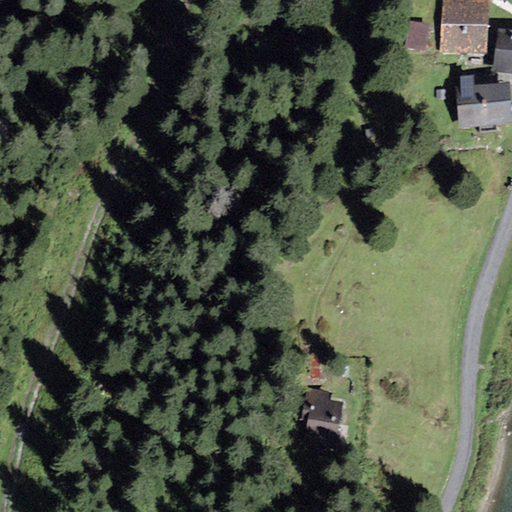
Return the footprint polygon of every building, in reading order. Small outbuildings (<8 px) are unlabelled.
[(439,54),(486,58),(490,6),(443,2),(439,54)] [(429,27),(410,24),(405,51),(424,54),(429,27)] [(511,36),(497,34),(491,76),(511,79),(511,36)] [(511,130),(511,89),(475,90),(475,80),(458,81),(458,92),(456,92),(457,131),(511,130)] [(328,392),(305,388),(301,418),(308,419),(304,444),(336,449),(343,401),(327,399),(328,392)]
